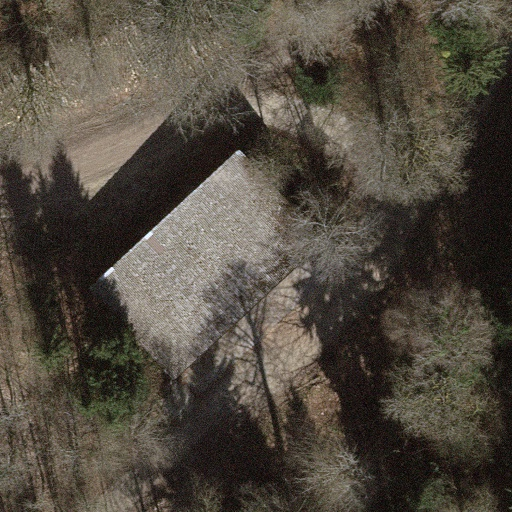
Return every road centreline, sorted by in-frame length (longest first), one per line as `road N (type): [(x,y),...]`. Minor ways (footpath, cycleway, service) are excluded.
road 1 (track): [(116,511),(432,204),(511,42)]
road 2 (track): [(342,0),(243,92),(58,164),(0,178)]
road 3 (track): [(432,204),(357,123),(243,92)]
